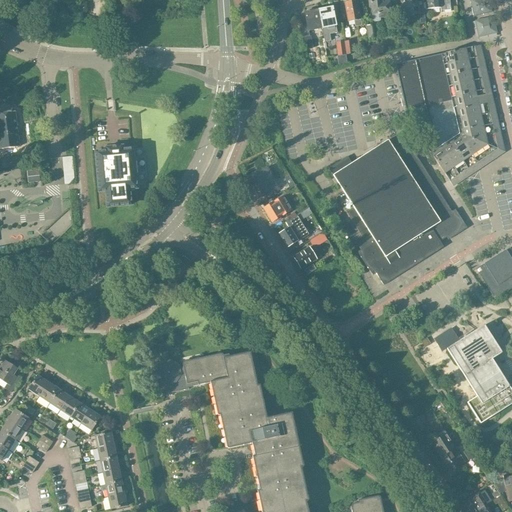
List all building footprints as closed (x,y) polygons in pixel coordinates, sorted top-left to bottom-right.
[(388,0),(387,0),(381,1),(380,0),(368,0),(370,8),(372,7),(373,15),(371,15),(371,21),(373,22),(380,21),(380,18),(391,16),(388,0)] [(424,14),(422,0),(417,0),(403,0),(403,3),(401,3),(402,10),(404,10),(405,16),(418,15),(419,24),(425,23),(424,14)] [(425,0),(426,3),(424,3),(425,10),(440,8),(440,11),(450,10),(449,0),(425,0)] [(474,16),(491,12),(488,0),(470,0),(474,16)] [(361,25),(356,1),(345,3),(348,21),(354,20),(355,26),(361,25)] [(319,11),(322,28),(324,42),(330,41),(329,35),(337,33),(332,8),(331,8),(329,7),(324,8),(323,10),(319,11)] [(308,31),(322,28),(319,11),(313,12),(312,10),(307,11),(306,13),(305,13),(308,31)] [(478,37),(496,33),(492,17),(475,21),(478,37)] [(368,43),(377,42),(376,37),(377,37),(375,25),(366,26),(368,43)] [(406,40),(399,42),(400,49),(407,48),(406,40)] [(346,54),(350,54),(353,53),(352,41),(344,42),(346,54)] [(337,55),(345,54),(344,42),(336,43),(337,55)] [(445,73),(451,101),(458,134),(430,153),(449,182),(453,187),(505,152),(481,46),(440,55),(445,73)] [(444,72),(440,55),(395,65),(407,119),(423,143),(430,153),(458,134),(451,101),(445,73),(444,72)] [(0,149),(20,147),(15,112),(0,114),(0,149)] [(411,151),(406,142),(400,132),(351,164),(347,156),(328,168),(354,209),(346,214),(362,239),(356,243),(360,250),(357,252),(370,273),(374,271),(383,285),(398,276),(396,274),(405,269),(406,271),(443,247),(438,240),(446,235),(448,237),(457,231),(458,233),(462,231),(463,224),(461,220),(460,221),(454,212),(452,213),(447,204),(446,205),(441,196),(435,187),(429,178),(430,178),(429,177),(429,178),(423,169),(424,169),(418,159),(417,160),(412,151),(412,150),(411,151)] [(98,152),(95,152),(99,192),(106,191),(107,207),(131,205),(129,189),(136,189),(135,177),(137,177),(135,161),(134,161),(133,149),(122,150),(122,147),(106,148),(106,152),(98,152)] [(22,167),(22,162),(21,157),(0,159),(0,162),(1,169),(22,167)] [(28,183),(40,182),(38,164),(26,165),(28,183)] [(276,188),(267,169),(258,173),(259,177),(254,179),(261,195),(261,196),(277,188),(276,188)] [(263,209),(272,223),(291,211),(283,197),(263,209)] [(287,248),(302,238),(294,225),(279,234),(287,248)] [(318,226),(305,234),(309,240),(322,232),(318,226)] [(317,246),(326,241),(322,234),(309,241),(312,246),(316,245),(317,246)] [(301,269),(316,260),(309,248),(293,258),(301,269)] [(495,299),(511,288),(511,260),(505,251),(480,267),(482,271),(478,274),(495,299)] [(484,325),(446,349),(477,396),(467,403),(480,424),(511,403),(511,391),(492,359),(502,353),(484,325)] [(426,338),(421,342),(424,348),(430,344),(426,338)] [(257,386),(250,353),(247,353),(229,357),(228,355),(223,356),(222,353),(182,362),(183,365),(182,365),(183,367),(180,368),(179,365),(170,360),(161,362),(158,366),(156,365),(158,367),(156,371),(158,380),(166,385),(167,385),(169,394),(173,393),(188,389),(188,387),(210,383),(217,416),(219,415),(227,449),(229,448),(252,443),(254,456),(252,457),(252,458),(258,485),(260,485),(261,490),(257,491),(261,511),(382,511),(380,497),(378,496),(377,496),(358,500),(358,502),(353,504),(351,507),(351,511),(307,511),(306,502),(308,502),(301,468),(303,468),(291,413),(267,419),(259,385),(257,386)] [(0,380),(7,385),(4,389),(11,393),(20,379),(14,375),(17,370),(4,361),(0,366),(0,380)] [(39,397),(49,381),(47,379),(43,378),(43,379),(38,376),(28,390),(39,397)] [(49,404),(58,390),(54,387),(54,385),(52,383),(49,381),(39,397),(49,404)] [(60,411),(70,395),(68,393),(64,392),(64,393),(58,390),(49,404),(60,411)] [(70,417),(79,403),(74,400),(75,399),(72,396),(70,395),(60,411),(70,417)] [(80,424),(90,408),(88,407),(85,405),(84,407),(79,403),(70,417),(80,424)] [(90,408),(80,424),(91,431),(100,417),(95,414),(96,413),(93,410),(90,408)] [(6,420),(22,430),(29,420),(15,411),(12,416),(11,415),(8,417),(6,420)] [(423,426),(427,424),(422,415),(418,417),(423,426)] [(15,440),(22,430),(6,420),(5,422),(3,426),(5,426),(1,431),(15,440)] [(69,441),(74,433),(69,430),(65,437),(69,441)] [(0,445),(8,451),(15,440),(1,431),(0,433),(0,445)] [(450,452),(455,449),(446,434),(445,434),(443,431),(437,435),(439,438),(431,443),(441,458),(447,454),(447,453),(449,451),(450,452)] [(97,449),(116,445),(115,442),(113,439),(112,439),(111,433),(94,436),(97,449)] [(52,442),(44,437),(42,436),(39,441),(49,447),(52,442)] [(46,452),(49,447),(39,441),(36,446),(46,452)] [(0,460),(2,461),(8,451),(0,445),(0,460)] [(100,461),(116,458),(115,452),(116,452),(116,447),(116,445),(97,449),(100,461)] [(68,455),(80,453),(78,447),(67,449),(68,455)] [(447,454),(441,458),(450,472),(464,463),(455,449),(450,452),(449,451),(447,453),(447,454)] [(468,460),(474,457),(469,449),(463,453),(468,460)] [(39,463),(31,458),(29,457),(25,462),(35,468),(39,463)] [(102,473),(121,469),(120,467),(119,463),(117,463),(116,458),(100,461),(102,473)] [(32,473),(35,468),(25,462),(22,467),(32,473)] [(101,486),(121,482),(120,476),(121,476),(122,472),(121,469),(102,473),(105,485),(101,486)] [(73,480),(87,477),(86,471),(84,472),(84,471),(72,474),(73,480)] [(511,477),(493,482),(499,494),(506,492),(508,502),(511,501),(511,471),(510,472),(511,477)] [(74,485),(75,485),(86,483),(86,482),(88,481),(87,477),(73,480),(74,485)] [(108,497),(126,493),(126,491),(124,487),(123,488),(121,482),(101,486),(102,491),(106,490),(108,497)] [(126,493),(108,497),(110,510),(127,506),(125,500),(127,500),(127,496),(126,493)] [(479,508),(486,504),(478,493),(463,503),(468,511),(474,511),(479,509),(479,508)] [(78,504),(90,501),(89,495),(77,498),(78,504)] [(90,501),(78,504),(80,509),(91,507),(90,501)]
